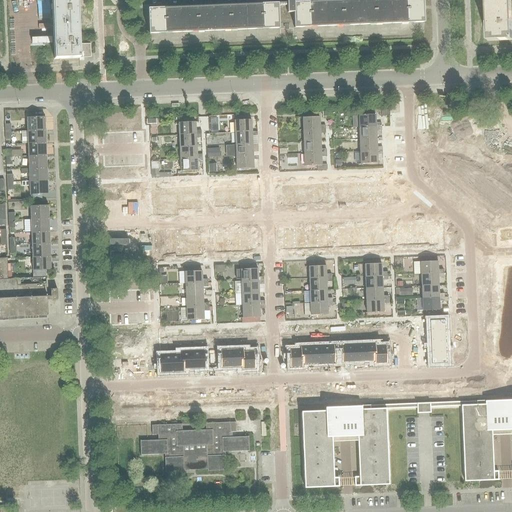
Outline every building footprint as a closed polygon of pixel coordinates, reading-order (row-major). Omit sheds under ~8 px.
[(51,0),(54,59),(80,58),(91,58),(90,44),(79,44),(77,0),(51,0)] [(285,0),(286,2),(182,7),(148,8),(149,34),(279,28),(278,16),(293,15),(294,28),(424,22),(422,0),(353,0),(293,3),(293,0),(285,0)] [(511,18),(511,0),(486,0),(488,41),(511,39),(511,18)] [(359,116),(359,128),(381,127),(381,123),(376,123),(376,115),(359,116)] [(235,133),(251,133),(251,120),(243,120),(242,117),(234,118),(234,121),(228,121),(228,123),(234,123),(235,133)] [(325,129),(325,125),(319,126),(319,117),(302,118),(303,130),(325,129)] [(27,131),(45,131),(45,118),(27,118),(27,131)] [(179,135),(201,134),(201,130),(195,131),(195,122),(178,123),(179,135)] [(359,128),(359,140),(377,139),(376,131),(381,131),(381,127),(359,128)] [(325,129),(303,130),(304,142),(320,142),(320,133),(326,133),(325,129)] [(28,144),(46,143),(45,131),(27,131),(28,144)] [(235,133),(235,145),(252,145),(252,136),(258,136),(258,132),(251,133),(235,133)] [(196,139),(202,139),(201,134),(179,135),(179,148),(196,147),(196,139)] [(359,140),(360,152),(382,151),(382,147),(377,147),(377,139),(359,140)] [(320,142),(304,142),(304,154),(326,153),(326,149),(321,149),(320,142)] [(28,157),(46,156),(46,143),(28,144),(28,157)] [(235,145),(225,146),(226,157),(236,157),(258,156),(258,152),(252,152),(252,145),(235,145)] [(196,147),(179,148),(180,159),(202,158),(202,154),(196,154),(196,147)] [(219,148),(207,149),(208,158),(220,157),(219,148)] [(377,155),(382,155),(382,151),(360,152),(360,164),(377,163),(377,155)] [(327,170),(327,165),(321,165),(321,157),(326,157),(326,153),(304,154),(305,166),(317,166),(317,170),(327,170)] [(29,169),(47,169),(46,156),(28,157),(29,169)] [(253,160),(259,160),(258,156),(236,157),(236,169),(253,169),(253,160)] [(197,163),(202,162),(202,158),(180,159),(180,172),(197,171),(197,163)] [(216,164),(209,165),(209,174),(217,173),(216,164)] [(21,174),(29,174),(29,182),(47,181),(47,169),(29,169),(21,169),(21,174)] [(47,181),(29,182),(21,182),(22,186),(29,186),(30,195),(47,194),(47,181)] [(369,184),(359,185),(359,201),(370,200),(369,184)] [(379,184),(369,184),(370,200),(370,202),(380,202),(379,184)] [(347,185),(335,186),(336,202),(347,201),(347,185)] [(359,185),(347,185),(347,201),(359,201),(359,185)] [(316,186),(304,187),(305,203),(316,202),(316,186)] [(328,186),(316,186),(316,202),(328,202),(328,186)] [(293,187),(283,188),(284,205),(294,205),(294,203),(293,187)] [(304,187),(293,187),(294,203),(305,203),(304,187)] [(198,188),(187,189),(188,207),(199,207),(198,188)] [(187,189),(176,189),(176,191),(177,208),(188,207),(187,189)] [(237,189),(227,190),(227,206),(238,205),(237,189)] [(247,189),(237,189),(238,205),(238,207),(248,207),(247,189)] [(227,190),(214,190),(215,206),(227,206),(227,190)] [(164,191),(153,192),(154,215),(165,214),(164,191)] [(176,191),(164,191),(165,214),(177,214),(177,208),(176,191)] [(31,220),(48,219),(48,206),(30,207),(31,220)] [(48,219),(31,220),(31,232),(49,232),(48,219)] [(432,225),(421,226),(422,243),(432,243),(432,225)] [(442,225),(432,225),(432,243),(432,244),(443,244),(442,225)] [(381,226),(371,226),(371,228),(372,244),(382,243),(381,226)] [(410,226),(399,227),(399,244),(411,243),(410,226)] [(421,226),(410,226),(411,243),(422,243),(421,226)] [(360,228),(348,229),(349,245),(361,244),(360,228)] [(371,228),(360,228),(361,244),(372,244),(371,228)] [(166,229),(154,230),(155,253),(167,253),(166,229)] [(177,229),(166,229),(167,253),(178,252),(178,235),(177,229)] [(295,229),(285,229),(285,247),(295,247),(295,231),(295,229)] [(329,229),(317,230),(318,246),(330,245),(329,229)] [(348,229),(337,229),(337,245),(349,245),(348,229)] [(306,230),(295,231),(295,247),(306,246),(306,230)] [(317,230),(306,230),(306,246),(318,246),(317,230)] [(249,231),(239,231),(239,233),(240,249),(250,248),(249,231)] [(49,232),(31,232),(32,245),(49,244),(49,232)] [(228,233),(216,234),(217,250),(229,249),(228,233)] [(239,233),(228,233),(229,249),(240,249),(239,233)] [(200,234),(189,235),(189,253),(201,253),(200,234)] [(189,235),(178,235),(178,252),(178,254),(189,253),(189,235)] [(49,244),(32,245),(32,257),(50,257),(49,244)] [(50,257),(32,257),(33,270),(50,270),(50,257)] [(0,317),(22,317),(48,315),(47,300),(51,300),(58,300),(57,289),(51,290),(51,296),(47,296),(47,283),(20,285),(20,279),(8,279),(7,264),(7,258),(0,258),(0,317)] [(421,275),(438,274),(443,274),(443,270),(438,270),(437,262),(421,262),(421,275)] [(365,277),(387,276),(387,272),(382,272),(381,264),(364,264),(365,277)] [(309,279),(331,278),(331,274),(326,275),(325,266),(308,267),(309,279)] [(240,270),(241,282),(263,281),(263,277),(257,277),(257,269),(248,269),(240,270)] [(185,284),(207,283),(207,279),(202,279),(201,271),(184,271),(185,284)] [(421,275),(422,287),(438,286),(438,274),(421,275)] [(387,276),(365,277),(365,289),(382,288),(382,280),(387,280),(387,276)] [(331,278),(309,279),(309,291),(326,290),(326,282),(331,282),(331,278)] [(235,294),(258,293),(258,285),(263,285),(263,281),(241,282),(234,282),(235,294)] [(207,283),(185,284),(185,296),(202,295),(202,287),(207,287),(207,283)] [(422,287),(422,299),(444,298),(444,294),(438,294),(438,286),(422,287)] [(382,288),(365,289),(366,301),(388,300),(388,296),(382,296),(382,288)] [(326,290),(309,291),(310,303),(332,302),(332,298),(327,299),(326,290)] [(235,306),(242,306),(264,305),(264,301),(258,302),(258,293),(235,294),(235,306)] [(202,295),(185,296),(186,308),(208,307),(208,303),(202,304),(202,295)] [(444,302),(444,298),(422,299),(422,311),(439,310),(439,302),(444,302)] [(388,300),(366,301),(366,313),(383,313),(383,304),(388,304),(388,300)] [(332,302),(310,303),(310,316),(327,315),(327,306),(332,306),(332,302)] [(264,305),(242,306),(242,318),(259,318),(259,309),(264,309),(264,305)] [(208,307),(186,308),(186,320),(203,320),(203,311),(208,311),(208,307)] [(430,328),(423,328),(423,331),(446,331),(445,319),(430,320),(430,328)] [(446,331),(423,331),(423,335),(430,335),(431,342),(446,341),(446,331)] [(431,349),(424,350),(424,353),(446,352),(446,341),(431,342),(431,349)] [(375,343),(364,344),(365,362),(375,361),(375,346),(375,343)] [(353,344),(341,345),(342,363),(354,362),(353,344)] [(364,344),(353,344),(354,362),(365,362),(364,344)] [(322,345),(312,346),(312,364),(323,363),(322,345)] [(334,345),(322,345),(323,363),(334,363),(334,345)] [(312,346),(300,346),(300,349),(301,349),(302,364),(312,364),(312,346)] [(375,361),(375,364),(387,364),(386,346),(375,346),(375,361)] [(232,349),(221,350),(221,368),(232,367),(232,349)] [(243,349),(232,349),(232,367),(243,367),(243,352),(243,349)] [(300,349),(289,349),(290,367),(302,367),(302,364),(301,349),(300,349)] [(204,350),(193,351),(193,369),(205,369),(204,350)] [(193,351),(181,351),(181,354),(182,354),(182,369),(183,369),(193,369),(193,351)] [(243,367),(243,370),(255,369),(254,351),(243,352),(243,367)] [(446,352),(424,353),(424,357),(431,357),(431,364),(447,364),(446,352)] [(181,354),(171,355),(172,373),(183,372),(183,369),(182,369),(182,354),(181,354)] [(171,355),(160,355),(160,373),(172,373),(171,355)] [(441,403),(424,403),(424,410),(430,410),(430,407),(461,406),(462,421),(462,436),(463,451),(464,466),(464,482),(475,481),(498,480),(498,471),(490,472),(490,475),(486,475),(486,472),(487,472),(487,465),(486,458),(485,458),(485,450),(485,443),(486,442),(485,435),(485,428),(488,428),(488,431),(511,429),(511,403),(490,404),(490,401),(483,401),(472,401),(441,403)] [(309,412),(301,412),(302,427),(303,442),(303,458),(304,473),(304,488),(312,488),(319,488),(339,487),(338,478),(331,478),(330,478),(330,481),(326,481),(326,479),(327,479),(327,472),(327,464),(326,464),(325,457),(325,449),(326,449),(326,442),(325,435),(328,435),(328,438),(361,436),(361,434),(364,433),(364,440),(365,447),(366,447),(366,455),(366,463),(365,463),(366,470),(366,477),(367,477),(367,480),(363,480),(363,477),(362,477),(355,477),(355,486),(378,485),(386,485),(389,485),(388,469),(388,454),(387,439),(387,424),(386,409),(417,408),(418,410),(424,410),(424,403),(422,403),(375,405),(364,406),(357,406),(357,410),(325,411),(323,411),(316,411),(309,412)]
